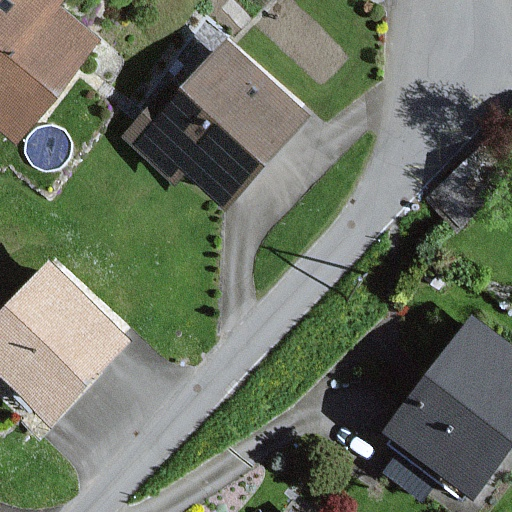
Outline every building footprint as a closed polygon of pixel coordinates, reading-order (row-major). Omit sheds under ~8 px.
[(59,0),(0,0),(0,104),(28,126),(97,35),(57,4),(59,0)] [(305,109),(230,39),(140,133),(174,165),(184,154),(226,193),(305,109)] [(496,187),(472,162),(437,196),(462,220),(496,187)] [(132,331),(56,263),(0,323),(0,355),(60,410),(132,331)] [(511,438),(511,346),(477,320),(400,420),(480,481),(511,438)]
